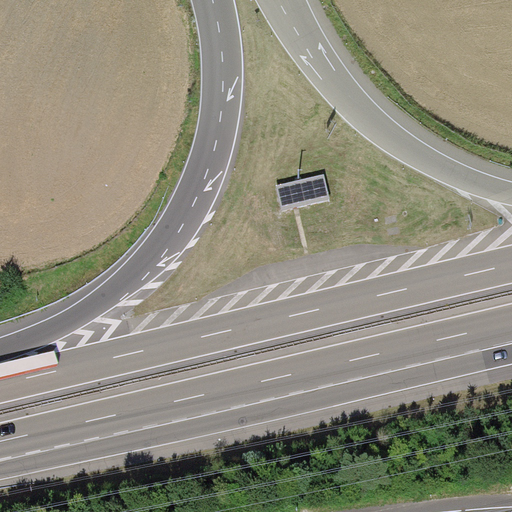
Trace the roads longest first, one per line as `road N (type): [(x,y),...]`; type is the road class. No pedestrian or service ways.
road 1 (motorway): [(0,441),(511,322)]
road 2 (motorway): [(511,265),(0,382)]
road 3 (motorway): [(212,0),(222,99),(197,203),(171,242),(125,284),(0,350)]
road 4 (motorway): [(511,190),(465,175),(392,132),(335,78),(281,0)]
